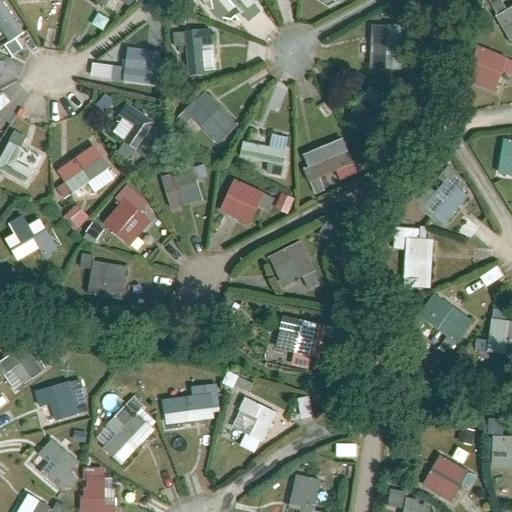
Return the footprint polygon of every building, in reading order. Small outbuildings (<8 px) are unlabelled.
[(24,33),(0,0),(0,31),(9,44),(24,33)] [(126,0),(89,0),(119,15),(126,0)] [(260,2),(258,0),(210,0),(232,26),(260,2)] [(511,5),(497,15),(511,40),(511,5)] [(408,70),(408,22),(370,22),(371,70),(408,70)] [(216,36),(185,38),(186,74),(218,73),(216,36)] [(504,81),(511,59),(480,48),(472,70),(504,81)] [(159,54),(127,50),(122,84),(155,88),(159,54)] [(373,139),(404,103),(377,80),(346,116),(373,139)] [(209,90),(180,117),(214,152),(242,125),(209,90)] [(0,96),(0,113),(14,99),(5,91),(0,96)] [(133,159),(160,120),(127,97),(100,136),(133,159)] [(285,171),(290,137),(249,130),(244,164),(285,171)] [(511,133),(499,132),(497,173),(511,173),(511,133)] [(358,173),(343,137),(301,153),(316,190),(358,173)] [(9,141),(0,158),(0,169),(26,182),(39,156),(9,141)] [(143,147),(148,157),(161,152),(156,141),(143,147)] [(119,178),(97,145),(59,171),(74,194),(93,181),(99,191),(119,178)] [(452,166),(442,176),(449,182),(440,192),(428,181),(415,196),(448,225),(474,196),(463,186),(468,180),(452,166)] [(205,200),(196,167),(164,176),(173,209),(205,200)] [(250,225),(267,191),(238,177),(221,210),(250,225)] [(122,196),(103,221),(132,243),(152,218),(122,196)] [(81,204),(68,215),(79,227),(91,217),(81,204)] [(41,219),(6,233),(16,262),(52,249),(41,219)] [(434,286),(435,237),(404,236),(403,286),(434,286)] [(317,269),(301,241),(269,258),(284,286),(317,269)] [(134,262),(85,253),(83,265),(94,268),(92,282),(129,289),(134,262)] [(484,275),(489,285),(506,275),(501,266),(484,275)] [(454,352),(477,318),(435,291),(413,324),(454,352)] [(511,355),(511,315),(485,313),(482,353),(511,355)] [(314,356),(320,323),(287,316),(280,349),(296,352),(314,356)] [(39,372),(23,345),(0,358),(0,378),(7,391),(39,372)] [(311,369),(314,356),(296,352),(293,365),(311,369)] [(81,411),(73,378),(33,388),(41,421),(81,411)] [(220,418),(216,382),(195,385),(196,393),(166,397),(170,424),(220,418)] [(258,453),(279,411),(250,396),(234,427),(246,434),(241,444),(258,453)] [(128,466),(159,429),(128,403),(118,416),(125,422),(104,446),(128,466)] [(491,419),(492,433),(506,432),(506,418),(491,419)] [(511,435),(497,436),(497,471),(511,470),(511,435)] [(75,476),(51,440),(35,458),(44,465),(36,473),(67,501),(75,476)] [(419,482),(453,500),(470,469),(436,450),(419,482)] [(105,465),(85,466),(85,492),(91,492),(91,511),(118,511),(119,486),(114,486),(114,477),(106,477),(105,465)] [(317,511),(325,481),(296,474),(287,511),(317,511)] [(410,493),(392,490),(390,506),(404,508),(402,511),(432,511),(433,505),(422,503),(423,498),(409,496),(410,493)] [(45,511),(49,506),(28,494),(18,511),(45,511)]
